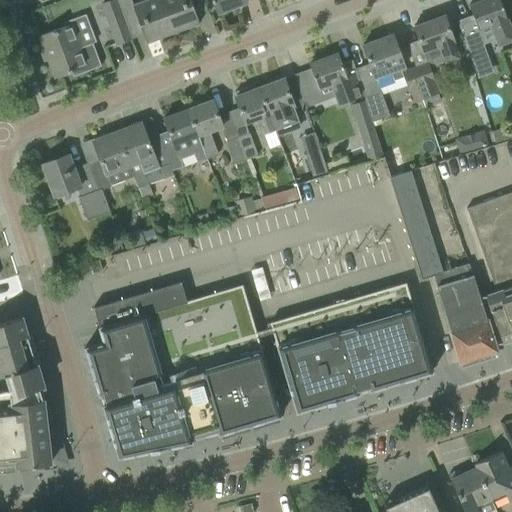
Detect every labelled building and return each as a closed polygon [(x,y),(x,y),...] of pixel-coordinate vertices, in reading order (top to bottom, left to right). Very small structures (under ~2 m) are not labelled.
[(128,29),(117,0),(112,0),(100,5),(115,45),(130,39),(127,30),(128,29)] [(117,0),(128,29),(139,25),(146,43),(172,33),(159,0),(142,0),(133,4),(131,0),(117,0)] [(159,0),(172,33),(198,24),(192,6),(203,2),(201,0),(159,0)] [(244,0),(212,0),(217,13),(245,2),(244,0)] [(498,0),(482,0),(468,5),(475,24),(476,28),(488,24),(496,44),(511,39),(511,43),(511,24),(508,26),(504,13),(498,0)] [(413,67),(425,97),(438,93),(428,67),(444,62),(458,57),(457,56),(454,45),(452,41),(452,40),(443,15),(413,26),(426,63),(413,67)] [(38,37),(53,78),(70,71),(72,77),(100,66),(92,43),(82,47),(73,23),(38,37)] [(365,102),(364,102),(371,122),(371,121),(388,115),(374,77),(389,71),(392,79),(402,76),(412,102),(425,97),(413,67),(405,71),(400,59),(401,59),(392,34),(362,45),(368,63),(354,69),(362,96),(365,102)] [(468,52),(472,65),(473,64),(478,77),(491,72),(487,60),(488,60),(478,35),(464,40),(464,41),(468,52)] [(464,41),(454,45),(457,56),(468,52),(464,41)] [(339,105),(362,96),(354,69),(351,60),(341,64),(337,54),(323,59),(321,55),(310,59),(312,63),(308,64),(317,89),(331,84),(339,105)] [(298,121),(292,105),(290,97),(283,78),(258,87),(268,114),(274,130),(276,136),(301,127),(298,121)] [(263,134),(274,130),(258,87),(248,91),(247,87),(234,92),(235,96),(234,96),(244,123),(257,118),(263,134)] [(212,100),(187,109),(205,158),(216,154),(217,153),(209,131),(220,127),(221,126),(218,116),(212,100)] [(371,122),(364,102),(351,107),(368,162),(383,158),(381,153),(374,129),(371,121),(371,122)] [(167,131),(157,135),(170,171),(171,171),(182,166),(180,159),(193,154),(195,162),(205,158),(187,109),(163,118),(167,131)] [(119,131),(116,132),(133,177),(137,188),(141,199),(152,196),(148,184),(172,174),(171,171),(170,171),(157,135),(147,139),(140,123),(119,131)] [(504,131),(492,134),(496,146),(507,142),(504,131)] [(98,158),(87,163),(97,191),(101,190),(111,186),(110,185),(133,177),(116,132),(92,141),(98,158)] [(248,133),(237,137),(246,160),(257,155),(249,133),(248,133)] [(483,133),(455,142),(459,156),(488,148),(483,133)] [(246,160),(237,137),(226,141),(225,142),(233,164),(246,160)] [(327,173),(319,148),(304,153),(312,178),(327,173)] [(97,191),(87,163),(73,168),(67,154),(41,164),(53,196),(76,188),(79,197),(78,197),(87,220),(109,212),(101,190),(97,191)] [(495,351),(494,345),(479,297),(472,275),(467,264),(442,272),(433,244),(415,186),(410,170),(404,172),(389,177),(421,279),(436,274),(439,285),(435,286),(438,295),(436,296),(442,316),(444,315),(459,362),(495,351)] [(296,191),(261,201),(264,213),(300,203),(296,191)] [(493,290),(479,297),(494,345),(511,338),(511,191),(464,209),(493,290)] [(252,200),(235,205),(240,220),(256,216),(252,200)] [(206,213),(198,216),(201,225),(209,222),(206,213)] [(150,230),(142,233),(147,245),(154,242),(150,230)] [(78,266),(81,277),(102,271),(98,260),(78,266)] [(101,404),(117,455),(148,449),(148,450),(152,450),(151,448),(163,445),(163,447),(166,447),(166,446),(190,441),(190,439),(216,431),(217,434),(280,415),(260,349),(261,349),(259,343),(258,344),(241,283),(185,300),(180,282),(92,307),(98,327),(102,342),(84,347),(98,394),(100,394),(102,403),(101,404)] [(269,322),(274,340),(273,340),(275,346),(276,346),(295,412),(326,403),(326,404),(328,403),(328,402),(358,393),(357,391),(368,387),(368,390),(431,372),(405,282),(269,322)] [(35,365),(20,317),(0,323),(0,465),(15,463),(15,466),(19,466),(19,463),(45,460),(45,463),(49,463),(49,460),(58,459),(43,406),(42,399),(41,400),(37,388),(43,386),(36,364),(35,365)] [(473,463),(475,467),(476,467),(489,497),(502,491),(507,502),(511,499),(511,479),(508,470),(500,452),(474,463),(473,463)] [(476,467),(475,467),(449,479),(457,497),(464,511),(477,511),(474,504),(489,497),(476,467)] [(437,511),(426,485),(383,504),(386,510),(382,511),(437,511)] [(252,511),(250,503),(238,506),(239,511),(252,511)]
